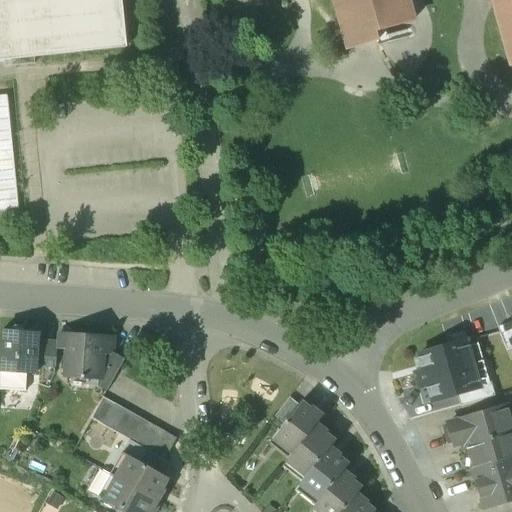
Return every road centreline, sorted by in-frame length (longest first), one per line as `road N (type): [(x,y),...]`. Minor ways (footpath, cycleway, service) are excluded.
road 1 (unclassified): [(334,374),(368,336),(511,273)]
road 2 (residential): [(197,310),(0,295)]
road 3 (residential): [(207,485),(192,346),(197,310)]
road 4 (residential): [(334,374),(359,392),(423,511)]
road 5 (residential): [(197,310),(334,374)]
